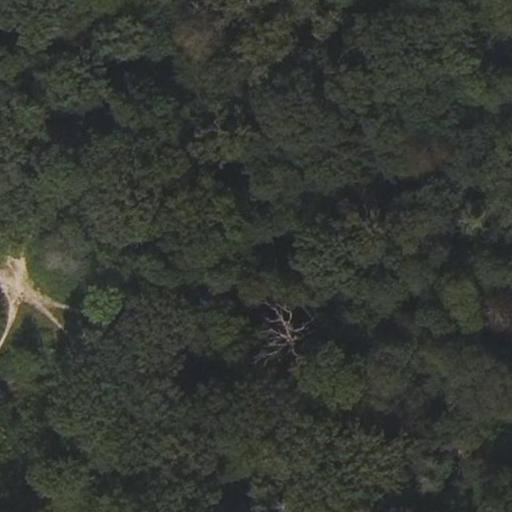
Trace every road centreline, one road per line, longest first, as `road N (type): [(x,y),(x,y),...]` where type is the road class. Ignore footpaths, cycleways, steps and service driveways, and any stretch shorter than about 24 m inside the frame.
road 1 (track): [(28,286),(511,467)]
road 2 (track): [(0,252),(216,511)]
road 3 (track): [(62,0),(48,210),(8,262)]
